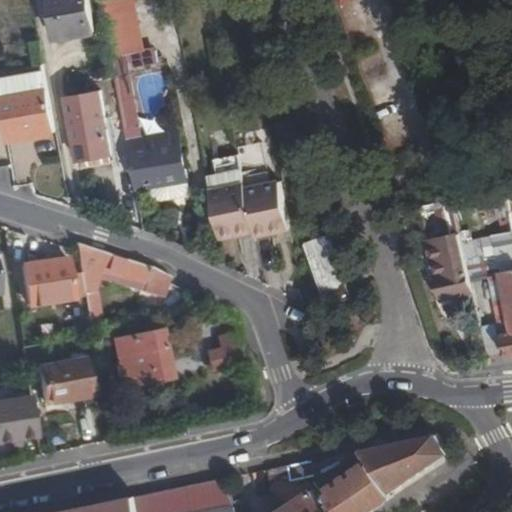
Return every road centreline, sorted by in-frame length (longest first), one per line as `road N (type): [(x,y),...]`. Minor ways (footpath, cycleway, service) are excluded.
road 1 (unclassified): [(289,0),(394,289),(401,382)]
road 2 (residential): [(301,420),(248,297),(151,250),(0,202)]
road 3 (secondary): [(301,420),(266,437),(0,495)]
road 4 (unknown): [(47,0),(82,228)]
road 5 (secondary): [(491,511),(500,458),(468,395)]
